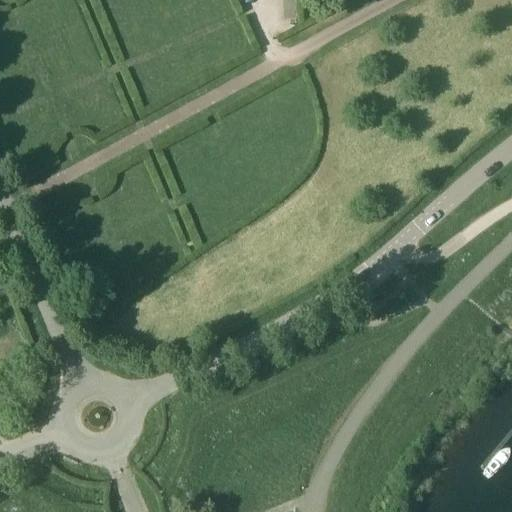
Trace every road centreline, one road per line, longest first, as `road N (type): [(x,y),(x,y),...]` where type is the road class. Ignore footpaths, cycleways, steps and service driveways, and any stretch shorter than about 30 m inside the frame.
road 1 (unclassified): [(128,405),(322,305),(511,146)]
road 2 (residential): [(79,387),(0,198)]
road 3 (residential): [(59,429),(75,451),(110,453),(127,438),(128,405)]
